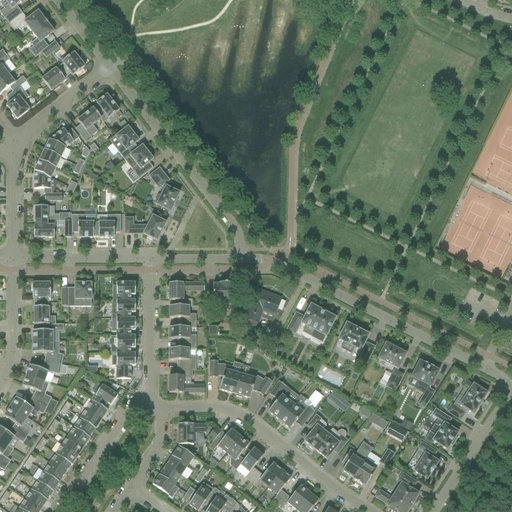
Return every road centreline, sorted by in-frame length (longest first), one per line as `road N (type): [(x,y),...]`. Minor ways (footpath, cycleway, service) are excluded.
road 1 (residential): [(432,511),(507,385),(302,277),(269,262),(241,261)]
road 2 (residential): [(368,511),(233,415),(159,412)]
road 3 (residential): [(241,261),(235,234),(108,68)]
road 4 (residential): [(58,511),(131,404),(146,401)]
road 5 (residential): [(146,401),(148,260)]
road 6 (residential): [(148,260),(12,260)]
road 7 (residential): [(0,385),(11,358),(12,260)]
